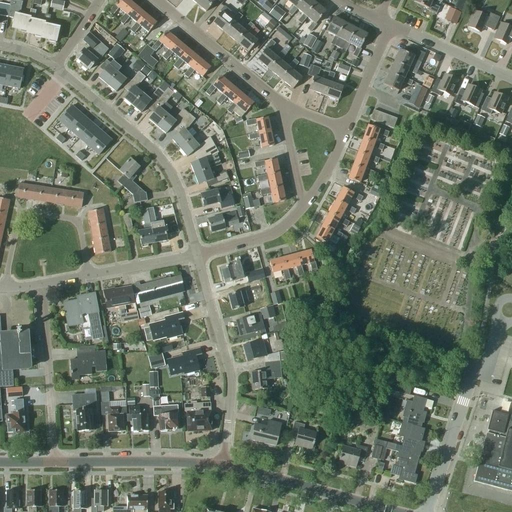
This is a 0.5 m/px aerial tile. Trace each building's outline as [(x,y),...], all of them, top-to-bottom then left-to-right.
[(13,0),(10,0),(10,6),(8,17),(14,19),(12,28),(27,31),(29,18),(20,16),(22,2),(13,0)] [(65,2),(56,0),(51,0),(50,8),(63,11),(65,2)] [(127,15),(134,5),(127,0),(120,0),(116,6),(115,5),(108,13),(113,16),(119,9),(126,14),(127,15)] [(199,0),(196,4),(206,12),(216,0),(215,0),(199,0)] [(292,17),(298,9),(296,8),(303,0),(286,0),(294,6),(288,13),(292,17)] [(316,4),(311,0),(303,0),(296,8),(298,9),(304,14),(298,21),(301,24),(307,17),(306,16),(316,4)] [(415,0),(414,2),(428,9),(428,10),(436,14),(438,10),(439,8),(431,4),(432,0),(415,0)] [(461,12),(467,1),(465,0),(456,0),(453,8),(461,12)] [(272,7),(266,2),(261,7),(267,13),(272,7)] [(0,15),(8,17),(10,6),(0,3),(0,15)] [(326,12),(316,4),(306,16),(307,17),(313,22),(307,29),(311,32),(317,25),(316,24),(326,12)] [(145,14),(134,5),(127,15),(126,14),(119,22),(123,25),(130,17),(136,23),(137,24),(145,14)] [(213,23),(225,33),(234,22),(232,21),(236,16),(224,6),(220,12),(221,13),(213,23)] [(285,14),(275,6),(269,14),(279,22),(285,14)] [(461,13),(449,8),(444,20),(456,25),(461,13)] [(26,33),(41,37),(44,23),(43,23),(34,21),(36,11),(30,9),(29,18),(27,31),(26,33)] [(483,26),(494,31),(500,18),(484,11),(482,15),(475,11),(468,27),(480,33),(483,26)] [(257,18),(266,25),(271,20),(262,12),(257,18)] [(225,33),(237,42),(245,32),(244,30),(236,24),(243,17),(238,13),(236,16),(232,21),(234,22),(225,33)] [(45,14),(43,23),(44,23),(41,37),(41,39),(56,42),(59,28),(48,26),(50,16),(45,14)] [(157,24),(145,14),(137,24),(136,23),(130,31),(134,34),(141,27),(149,33),(157,24)] [(334,17),(326,32),(335,36),(331,44),(335,47),(339,39),(338,38),(345,23),(334,17)] [(276,24),(271,20),(266,25),(266,26),(271,30),(276,24)] [(511,39),(511,20),(509,27),(501,23),(494,39),(506,45),(509,38),(511,39)] [(250,23),(244,30),(245,32),(237,42),(249,52),(257,42),(248,34),(254,26),(250,23)] [(339,39),(335,47),(342,50),(346,52),(350,44),(349,43),(356,29),(345,23),(338,38),(339,39)] [(356,29),(349,43),(350,44),(357,48),(353,56),(357,58),(361,50),(360,49),(367,35),(356,29)] [(162,44),(169,50),(170,51),(178,41),(167,32),(159,41),(158,40),(151,49),(156,52),(162,44)] [(98,62),(108,50),(89,33),(89,34),(90,34),(83,41),(92,49),(88,53),(84,50),(76,59),(81,63),(83,65),(82,67),(87,70),(88,69),(89,70),(97,61),(98,62)] [(115,37),(120,42),(124,37),(119,33),(115,37)] [(311,49),(317,39),(309,34),(306,39),(302,37),(299,43),(311,49)] [(278,59),(276,58),(269,52),(275,44),(271,40),(264,48),(266,50),(257,60),(269,70),(278,59)] [(188,50),(178,41),(170,51),(169,50),(162,58),(166,61),(173,53),(179,59),(180,60),(188,50)] [(309,54),(315,57),(323,44),(317,41),(309,54)] [(125,51),(116,45),(107,55),(115,62),(125,51)] [(146,46),(138,56),(145,63),(153,53),(146,46)] [(400,50),(394,62),(409,69),(410,67),(418,71),(421,64),(425,54),(417,50),(413,48),(408,46),(407,49),(405,53),(403,52),(400,50)] [(184,62),(190,68),(191,69),(199,59),(188,50),(180,60),(179,59),(173,66),(178,70),(184,62)] [(283,50),(276,58),(278,59),(269,70),(281,79),(290,69),(288,67),(280,61),(287,53),(283,50)] [(337,60),(340,54),(334,51),(331,57),(337,60)] [(311,57),(303,54),(299,66),(307,69),(311,57)] [(441,57),(435,54),(432,60),(439,63),(441,57)] [(153,55),(148,61),(155,67),(160,62),(153,55)] [(139,72),(145,65),(138,59),(132,66),(139,72)] [(191,69),(190,68),(184,75),(188,79),(195,71),(202,78),(210,68),(199,59),(191,69)] [(99,78),(107,85),(118,73),(122,68),(113,61),(111,64),(107,60),(100,68),(104,72),(99,78)] [(290,69),(281,79),(293,89),(302,79),(292,71),(299,63),(294,60),(288,67),(290,69)] [(394,62),(389,73),(404,80),(405,78),(408,71),(416,75),(418,71),(410,67),(409,69),(394,62)] [(350,68),(339,64),(336,72),(347,77),(350,68)] [(0,65),(0,85),(6,87),(10,67),(0,65)] [(309,90),(324,95),(328,82),(326,82),(317,78),(321,69),(311,65),(307,75),(314,78),(309,90)] [(10,67),(6,87),(19,89),(23,70),(10,67)] [(123,99),(132,106),(142,94),(136,89),(145,78),(139,72),(132,82),(125,90),(129,93),(123,99)] [(330,72),(326,82),(328,82),(324,95),(338,101),(343,88),(332,83),(335,74),(330,72)] [(124,78),(118,73),(107,85),(116,93),(121,87),(125,90),(132,82),(126,77),(124,78)] [(404,80),(389,73),(384,85),(399,92),(403,83),(411,86),(413,82),(405,78),(404,80)] [(450,96),(457,80),(445,75),(442,81),(436,79),(430,92),(440,96),(442,92),(450,96)] [(223,96),(231,86),(220,77),(213,86),(212,85),(206,93),(210,97),(215,90),(222,95),(223,96)] [(150,111),(168,89),(170,87),(164,82),(159,88),(149,100),(142,94),(132,106),(141,114),(146,107),(150,111)] [(483,95),(480,93),(481,91),(469,85),(466,92),(460,89),(454,103),(464,107),(466,103),(477,108),(483,95)] [(242,95),(231,86),(223,96),(222,95),(216,102),(221,106),(227,98),(233,104),(234,104),(242,95)] [(149,120),(157,127),(167,115),(161,110),(174,94),(168,89),(150,111),(154,114),(149,120)] [(423,97),(412,93),(408,104),(419,109),(423,97)] [(500,114),(507,98),(495,93),(492,100),(486,97),(480,110),(490,115),(492,111),(500,114)] [(234,104),(233,104),(227,111),(231,115),(237,107),(243,112),(246,114),(253,104),(242,95),(234,104)] [(72,107),(59,122),(69,130),(82,115),(72,107)] [(457,111),(450,108),(447,116),(454,119),(457,111)] [(171,128),(175,132),(189,114),(183,109),(174,120),(167,115),(157,127),(166,134),(171,128)] [(376,123),(380,113),(374,110),(370,120),(376,123)] [(376,123),(383,125),(386,115),(380,113),(376,123)] [(442,121),(444,116),(438,113),(435,118),(442,121)] [(195,119),(189,114),(175,132),(179,135),(178,136),(172,140),(180,149),(192,139),(191,138),(188,134),(187,133),(186,131),(195,119)] [(82,115),(69,130),(79,139),(92,124),(82,115)] [(383,125),(388,127),(392,117),(386,115),(383,125)] [(484,118),(477,115),(473,125),(480,128),(484,118)] [(392,117),(388,127),(393,129),(397,119),(392,117)] [(259,135),(270,132),(268,118),(256,121),(256,119),(246,122),(247,127),(256,125),(258,133),(259,135)] [(470,129),(472,124),(462,120),(460,125),(470,129)] [(92,124),(79,139),(88,147),(101,132),(92,124)] [(368,126),(363,139),(374,143),(375,143),(378,134),(387,138),(389,132),(379,129),(379,130),(368,126)] [(509,128),(502,126),(499,135),(505,138),(509,128)] [(101,132),(88,147),(99,156),(112,141),(101,132)] [(273,146),(270,132),(259,135),(258,133),(249,135),(250,141),(259,139),(262,149),(273,146)] [(193,153),(195,157),(215,146),(210,137),(201,145),(200,143),(197,145),(192,139),(180,149),(187,158),(193,153)] [(363,139),(358,152),(370,157),(370,156),(373,148),(382,151),(384,146),(375,143),(374,143),(363,139)] [(219,153),(215,146),(195,157),(198,162),(191,164),(195,175),(210,169),(221,165),(217,154),(219,153)] [(238,153),(239,159),(249,157),(247,151),(238,153)] [(379,159),(370,156),(370,157),(358,152),(353,166),(365,170),(365,169),(368,161),(377,164),(379,159)] [(146,194),(129,179),(139,168),(130,160),(120,172),(124,175),(118,182),(133,196),(134,203),(147,201),(146,194)] [(265,166),(267,175),(267,176),(279,174),(276,160),(265,162),(264,161),(255,163),(256,168),(265,166)] [(374,172),(365,169),(365,170),(353,166),(348,180),(359,184),(363,174),(372,177),(374,172)] [(213,177),(210,169),(195,175),(199,185),(206,183),(208,188),(229,180),(226,172),(213,177)] [(282,188),(279,174),(267,176),(267,175),(257,177),(259,182),(268,180),(270,189),(270,190),(282,188)] [(18,198),(34,200),(36,187),(20,184),(18,198)] [(36,187),(34,200),(49,203),(52,189),(36,187)] [(285,202),(282,188),(270,190),(270,189),(260,191),(261,196),(271,194),(273,204),(285,202)] [(347,207),(347,206),(351,198),(360,202),(363,197),(354,193),(354,194),(343,188),(336,201),(347,207)] [(371,188),(369,195),(379,198),(381,191),(371,188)] [(49,203),(65,205),(67,191),(52,189),(49,203)] [(204,207),(219,203),(221,209),(234,206),(231,195),(228,196),(227,189),(217,191),(201,195),(204,207)] [(83,194),(67,191),(65,205),(81,208),(83,194)] [(245,210),(254,208),(252,197),(243,199),(245,210)] [(0,198),(0,213),(7,215),(10,201),(0,198)] [(336,201),(329,213),(340,219),(341,218),(345,210),(353,215),(356,210),(347,206),(347,207),(336,201)] [(142,210),(143,216),(149,215),(154,244),(167,241),(165,227),(164,227),(163,221),(156,223),(154,208),(142,210)] [(88,212),(91,227),(105,224),(103,210),(88,212)] [(222,215),(222,216),(208,220),(211,233),(233,227),(233,226),(239,224),(236,212),(222,215)] [(341,218),(340,219),(329,213),(323,225),(334,231),(334,230),(338,223),(347,227),(349,222),(341,218)] [(122,215),(126,234),(133,233),(129,214),(122,215)] [(147,245),(154,244),(149,215),(143,216),(144,225),(143,225),(144,231),(139,232),(142,248),(148,247),(147,245)] [(91,227),(93,241),(108,238),(105,224),(91,227)] [(354,235),(356,236),(360,228),(353,224),(352,226),(349,232),(354,235)] [(334,231),(323,225),(316,238),(327,244),(332,235),(340,240),(343,235),(338,232),(334,230),(334,231)] [(111,253),(108,238),(93,241),(96,255),(111,253)] [(331,259),(337,252),(329,245),(323,252),(331,259)] [(311,251),(297,255),(300,267),(302,266),(310,264),(312,273),(318,272),(315,262),(314,263),(311,251)] [(304,276),(302,266),(300,267),(297,255),(284,259),(287,270),(288,270),(296,268),(299,277),(304,276)] [(291,280),(288,270),(287,270),(284,259),(270,262),(273,274),(283,271),(285,281),(291,280)] [(238,264),(221,268),(224,284),(237,281),(235,276),(241,275),(238,264)] [(139,283),(132,285),(137,305),(184,292),(180,277),(170,279),(140,287),(139,283)] [(249,284),(251,290),(261,287),(259,281),(249,284)] [(103,289),(107,309),(118,307),(121,323),(138,320),(137,312),(136,309),(128,310),(129,314),(126,314),(125,305),(135,304),(133,297),(131,287),(125,288),(125,289),(117,290),(114,291),(114,287),(103,289)] [(246,291),(228,296),(232,311),(244,308),(243,303),(249,302),(246,291)] [(281,303),(278,292),(270,294),(273,306),(281,303)] [(90,327),(92,336),(92,341),(101,339),(102,339),(103,339),(102,333),(101,327),(98,311),(95,294),(84,296),(84,299),(63,303),(64,310),(65,314),(67,325),(67,327),(82,324),(83,328),(87,328),(90,327)] [(138,310),(140,319),(151,316),(149,307),(138,310)] [(275,318),(272,307),(260,310),(261,315),(263,321),(275,318)] [(147,342),(153,340),(153,341),(166,337),(167,339),(181,335),(178,321),(183,320),(182,313),(164,318),(165,321),(149,326),(149,328),(144,329),(147,342)] [(260,332),(261,336),(266,335),(260,315),(236,321),(240,337),(260,332)] [(31,366),(29,336),(29,334),(1,336),(0,317),(0,316),(0,387),(13,387),(12,370),(29,369),(31,367),(31,366)] [(282,340),(279,333),(273,334),(275,342),(282,340)] [(264,357),(264,362),(285,356),(285,353),(279,354),(279,353),(266,356),(263,341),(244,346),(248,361),(264,357)] [(106,372),(105,352),(95,352),(94,347),(77,348),(77,360),(70,361),(72,380),(79,380),(79,376),(91,375),(91,366),(95,366),(96,372),(106,372)] [(184,375),(195,372),(197,378),(201,377),(195,357),(201,355),(199,349),(182,353),(183,357),(166,361),(170,376),(184,373),(184,375)] [(155,356),(148,357),(151,370),(165,366),(162,354),(155,356)] [(285,356),(264,362),(265,371),(251,373),(252,391),(268,389),(267,380),(282,379),(280,361),(286,361),(285,356)] [(149,388),(157,388),(157,372),(149,373),(149,388)] [(149,397),(150,398),(150,390),(149,390),(149,385),(142,385),(143,398),(149,397)] [(396,392),(409,396),(411,390),(398,386),(396,392)] [(201,398),(210,398),(209,387),(201,388),(201,398)] [(174,432),(176,430),(179,430),(177,406),(159,407),(159,401),(158,396),(160,395),(160,389),(150,390),(150,398),(152,399),(153,401),(154,417),(159,416),(160,431),(161,433),(167,432),(167,431),(171,431),(171,430),(174,432)] [(111,391),(101,392),(101,404),(109,403),(108,392),(111,392),(111,391)] [(96,410),(95,394),(72,396),(73,412),(76,412),(76,420),(73,420),(74,428),(77,427),(77,432),(85,432),(86,433),(89,432),(91,431),(92,431),(93,431),(93,427),(99,426),(98,418),(92,419),(91,418),(93,417),(93,413),(91,412),(91,411),(96,410)] [(402,423),(425,429),(421,428),(422,423),(424,424),(426,416),(421,415),(423,408),(431,410),(433,402),(414,396),(412,402),(407,401),(402,418),(404,418),(402,423)] [(7,415),(8,433),(25,433),(23,400),(14,401),(14,407),(15,407),(16,415),(7,415)] [(210,411),(210,403),(196,404),(196,402),(191,402),(191,404),(184,405),(185,412),(187,413),(188,432),(212,431),(211,420),(212,420),(212,414),(211,414),(211,411),(210,411)] [(123,432),(122,416),(126,415),(126,407),(109,408),(109,416),(107,416),(108,432),(123,432)] [(128,408),(129,415),(127,415),(127,422),(132,422),(133,433),(149,431),(147,415),(144,415),(144,410),(139,411),(139,407),(128,408)] [(269,417),(270,411),(258,408),(256,414),(269,417)] [(488,430),(487,434),(486,433),(479,462),(497,467),(492,487),(511,492),(511,422),(511,420),(511,415),(499,412),(499,413),(492,411),(487,429),(488,430)] [(276,447),(281,424),(268,420),(266,428),(255,425),(251,440),(276,447)] [(317,433),(304,430),(305,425),(294,423),(292,433),(297,435),(294,445),(312,450),(317,433)] [(404,437),(400,452),(420,458),(421,452),(423,453),(424,446),(421,445),(425,429),(402,423),(401,423),(398,436),(404,437)] [(359,458),(365,460),(368,449),(357,446),(356,450),(343,447),(338,463),(356,468),(359,458)] [(371,459),(378,460),(381,448),(380,447),(374,446),(371,459)] [(420,458),(400,452),(398,452),(394,466),(392,466),(390,474),(403,478),(402,481),(415,484),(417,475),(414,475),(419,458),(420,458)] [(473,482),(492,487),(497,467),(479,462),(476,461),(475,466),(477,466),(473,482)] [(7,491),(7,509),(4,509),(4,511),(11,511),(12,509),(18,509),(18,491),(7,491)] [(40,491),(27,491),(27,508),(28,508),(28,511),(35,511),(36,508),(40,508),(40,491)] [(48,491),(48,511),(58,511),(59,507),(62,507),(63,491),(48,491)] [(70,511),(80,511),(81,508),(86,508),(86,491),(74,491),(74,497),(71,497),(71,504),(74,504),(74,511),(71,511),(70,511)] [(107,491),(94,491),(94,498),(91,498),(91,511),(97,511),(104,511),(104,506),(107,506),(107,491)] [(171,493),(158,493),(158,510),(155,510),(154,511),(170,511),(170,509),(173,509),(173,501),(171,501),(171,493)] [(146,511),(147,497),(127,497),(127,508),(113,508),(112,511),(146,511)]
